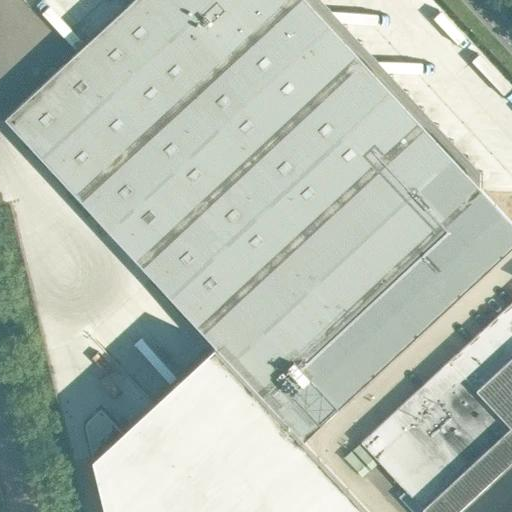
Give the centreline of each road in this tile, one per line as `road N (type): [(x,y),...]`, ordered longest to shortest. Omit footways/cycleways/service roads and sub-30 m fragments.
road 1 (unknown): [(0,132),(20,214),(74,350)]
road 2 (unknown): [(385,0),(511,132)]
